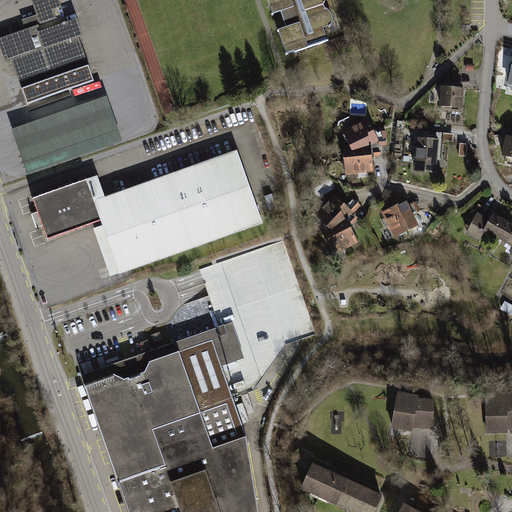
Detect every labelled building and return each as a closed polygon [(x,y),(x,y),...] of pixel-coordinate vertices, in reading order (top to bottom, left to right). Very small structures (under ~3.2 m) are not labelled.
[(28,103),(93,81),(87,62),(78,37),(80,37),(75,19),(64,23),(56,0),(32,0),(37,15),(23,20),(27,30),(0,38),(0,44),(5,59),(12,57),(21,85),(28,103)] [(267,0),(273,15),(281,12),(286,28),(278,31),(287,54),(294,51),(295,53),(328,41),(323,29),(330,26),(332,25),(332,23),(333,21),(333,19),(333,17),(332,15),(331,14),(330,12),(329,11),(328,11),(327,10),(325,10),(324,5),(325,4),(325,3),(326,1),(325,0),(267,0)] [(461,94),(439,92),(438,109),(460,110),(461,94)] [(106,98),(13,129),(20,151),(29,175),(122,143),(114,121),(106,98)] [(367,123),(344,133),(351,151),(342,151),(346,177),(373,175),(371,146),(378,142),(367,123)] [(434,140),(415,139),(413,169),(432,170),(434,140)] [(511,140),(504,139),(500,157),(511,160),(511,140)] [(95,177),(30,199),(44,240),(91,224),(109,276),(133,269),(259,226),(235,154),(103,199),(95,177)] [(279,215),(273,197),(266,200),(272,217),(279,215)] [(333,198),(316,217),(326,230),(321,233),(330,256),(356,244),(347,222),(357,217),(333,198)] [(403,204),(381,215),(392,239),(415,228),(403,204)] [(491,221),(479,214),(468,233),(479,240),(484,230),(511,245),(511,225),(494,215),(491,221)] [(241,435),(233,399),(209,341),(207,335),(103,369),(81,376),(83,382),(117,483),(156,470),(153,459),(159,457),(149,429),(225,403),(237,437),(241,435)] [(422,393),(395,389),(392,412),(390,428),(409,431),(410,426),(432,428),(436,397),(422,395),(422,393)] [(511,396),(481,398),(488,435),(511,430),(511,396)] [(156,470),(117,483),(126,511),(256,511),(241,435),(237,437),(225,403),(149,429),(159,457),(153,459),(156,470)] [(331,503),(342,481),(310,465),(299,487),(331,503)] [(369,511),(376,498),(342,481),(331,503),(348,511),(369,511)]
